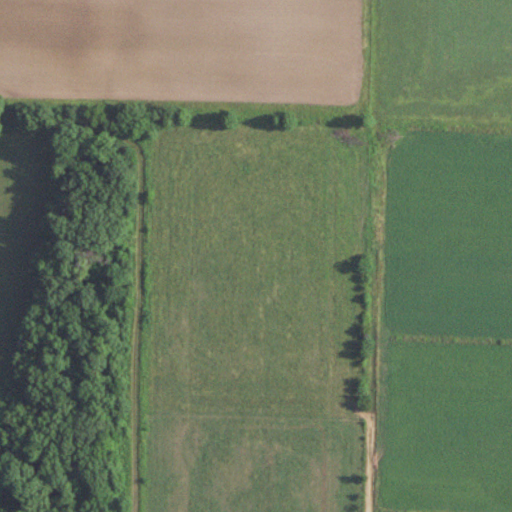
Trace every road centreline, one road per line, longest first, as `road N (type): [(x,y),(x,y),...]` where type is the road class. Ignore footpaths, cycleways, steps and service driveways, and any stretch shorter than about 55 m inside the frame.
road 1 (residential): [(385,139),(374,511)]
road 2 (residential): [(135,511),(139,155)]
